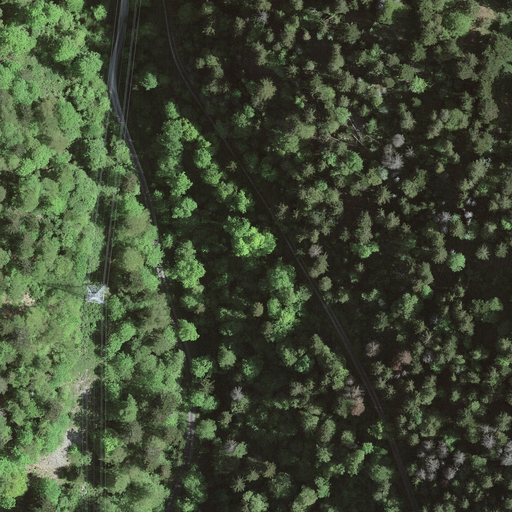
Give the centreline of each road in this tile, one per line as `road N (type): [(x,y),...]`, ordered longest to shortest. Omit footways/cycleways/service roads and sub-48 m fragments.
road 1 (track): [(165,0),(182,71),(368,383),(417,511)]
road 2 (track): [(172,511),(194,440),(191,375),(159,262),(151,199),(115,101),(129,0)]
